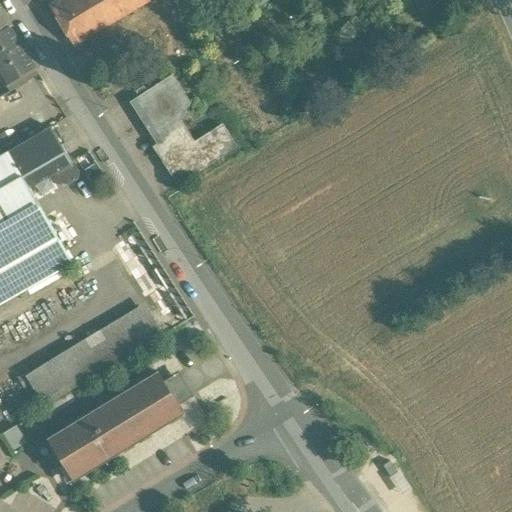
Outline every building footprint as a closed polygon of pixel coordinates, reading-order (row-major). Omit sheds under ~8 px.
[(58,0),(49,6),(74,47),(152,0),(58,0)] [(239,5),(235,0),(221,0),(229,11),(239,5)] [(290,0),(246,0),(259,21),(291,2),(290,0)] [(0,33),(10,28),(0,10),(0,33)] [(10,28),(0,33),(0,81),(3,80),(6,86),(17,80),(20,84),(28,79),(25,75),(35,68),(10,28)] [(173,81),(150,96),(145,87),(137,93),(142,101),(137,105),(164,146),(159,149),(171,166),(176,162),(185,177),(232,145),(223,130),(195,148),(177,122),(187,103),(173,81)] [(52,128),(9,152),(30,188),(56,173),(62,182),(67,183),(76,179),(78,173),(52,128)] [(30,188),(9,152),(0,157),(0,304),(73,263),(30,188)] [(156,308),(35,382),(49,405),(170,331),(156,308)] [(157,372),(47,439),(73,482),(183,415),(157,372)]
